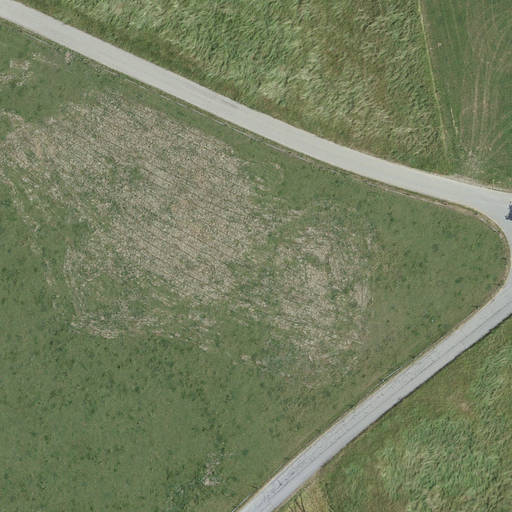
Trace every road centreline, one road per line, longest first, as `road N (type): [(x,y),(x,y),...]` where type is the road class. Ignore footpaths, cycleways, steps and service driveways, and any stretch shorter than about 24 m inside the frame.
road 1 (unclassified): [(0,7),(356,163),(476,195)]
road 2 (unclassified): [(500,301),(254,511)]
